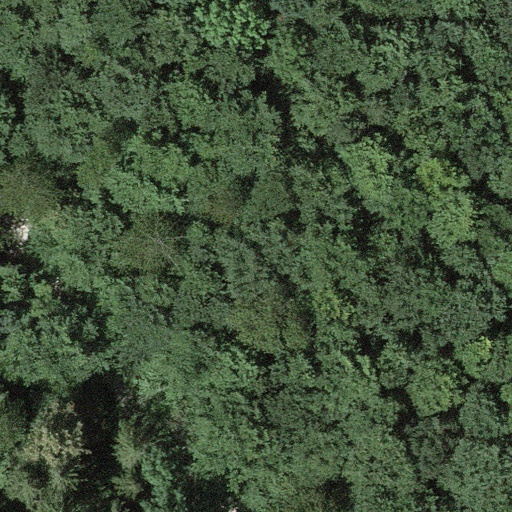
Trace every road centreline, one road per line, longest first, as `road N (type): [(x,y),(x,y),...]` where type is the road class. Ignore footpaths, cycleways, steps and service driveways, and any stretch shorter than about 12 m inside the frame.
road 1 (track): [(208,511),(0,219)]
road 2 (track): [(192,489),(329,476),(426,485),(492,511)]
